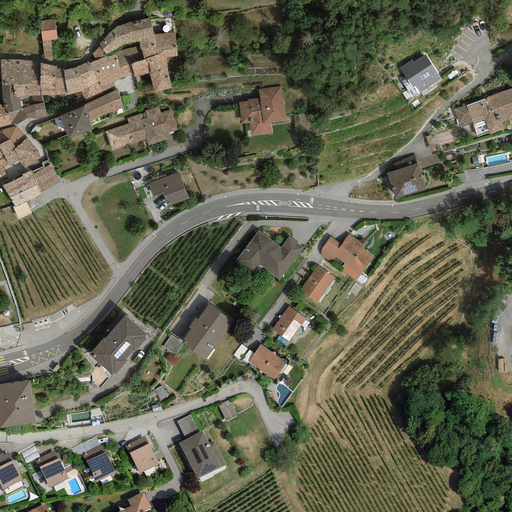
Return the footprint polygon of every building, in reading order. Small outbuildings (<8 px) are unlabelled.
[(109,33),(99,44),(100,46),(106,55),(122,44),(138,42),(153,38),(153,35),(150,19),(150,18),(131,22),(116,28),(109,33)] [(53,58),(50,40),(57,39),(54,19),(39,21),(44,59),(53,58)] [(144,60),(166,58),(177,56),(173,19),(150,19),(153,35),(153,38),(138,42),(139,46),(144,60)] [(92,54),(96,61),(107,56),(106,55),(100,46),(92,54)] [(139,46),(115,53),(123,77),(133,74),(130,63),(144,60),(139,46)] [(103,95),(116,89),(113,82),(123,77),(115,53),(107,56),(96,61),(89,64),(103,95)] [(412,60),(399,68),(412,88),(415,86),(419,92),(440,79),(425,55),(413,62),(412,60)] [(166,58),(144,60),(130,63),(133,74),(134,77),(148,74),(155,93),(171,88),(166,58)] [(39,81),(39,63),(30,61),(18,60),(0,59),(0,63),(1,86),(13,85),(31,84),(31,81),(39,81)] [(89,62),(76,68),(68,69),(63,70),(67,94),(80,92),(86,102),(103,95),(89,64),(89,62)] [(42,96),(67,94),(63,70),(63,69),(56,69),(56,67),(39,63),(39,81),(39,88),(40,96),(42,96)] [(39,88),(39,81),(31,81),(31,84),(13,85),(14,96),(16,98),(19,98),(26,96),(31,96),(40,96),(39,88)] [(21,108),(19,98),(16,98),(14,96),(13,85),(1,86),(2,98),(3,104),(3,107),(6,114),(7,113),(22,110),(21,108)] [(280,86),(258,89),(259,98),(247,99),(247,101),(239,102),(241,124),(249,123),(251,136),(270,133),(269,123),(285,121),(280,86)] [(511,88),(486,97),(487,98),(466,106),(454,109),(460,126),(472,122),(476,137),(488,133),(489,135),(503,130),(501,122),(511,118),(511,88)] [(123,108),(117,90),(103,96),(84,105),(85,106),(90,119),(88,120),(91,126),(100,122),(98,118),(123,108)] [(37,119),(47,117),(42,96),(40,96),(31,96),(34,104),(21,108),(22,110),(7,113),(10,122),(16,124),(27,118),(27,119),(37,119)] [(0,127),(11,124),(10,122),(7,113),(6,114),(3,107),(3,104),(0,105),(0,127)] [(68,139),(93,129),(91,126),(88,120),(90,119),(85,106),(59,116),(68,139)] [(128,123),(104,131),(111,151),(146,139),(148,146),(169,139),(167,134),(178,131),(170,109),(160,113),(158,107),(144,111),(146,117),(143,118),(141,113),(126,118),(128,123)] [(27,137),(16,126),(0,130),(0,144),(9,140),(15,148),(27,137)] [(38,151),(27,137),(15,148),(9,140),(0,144),(0,149),(8,164),(10,166),(18,160),(24,168),(40,158),(38,151)] [(0,177),(5,175),(2,168),(8,164),(0,149),(0,177)] [(417,163),(416,164),(414,155),(393,164),(395,170),(387,173),(395,199),(426,189),(417,163)] [(49,165),(33,175),(40,193),(59,182),(49,165)] [(15,207),(41,195),(40,193),(33,175),(31,171),(21,175),(22,177),(3,186),(15,207)] [(167,206),(188,199),(179,172),(148,183),(153,196),(162,193),(167,206)] [(280,247),(258,231),(236,260),(253,273),(259,265),(279,280),(303,248),(288,237),(280,247)] [(341,245),(330,238),(321,249),(320,251),(320,253),(321,254),(323,257),(325,259),(328,261),(331,263),(333,259),(335,257),(344,264),(340,270),(356,280),(373,255),(363,248),(365,245),(348,234),(341,245)] [(335,278),(317,266),(299,291),(317,303),(335,278)] [(209,304),(197,320),(195,318),(188,327),(190,329),(181,342),(180,343),(182,344),(204,360),(232,321),(209,304)] [(305,319),(288,307),(272,329),(288,342),(305,319)] [(144,337),(146,335),(124,315),(104,338),(103,338),(89,355),(112,375),(114,373),(115,374),(127,361),(125,360),(135,349),(136,350),(146,339),(144,337)] [(175,356),(182,344),(180,343),(181,342),(171,335),(163,347),(175,356)] [(286,363),(260,345),(248,362),(274,380),(286,363)] [(29,381),(0,385),(0,428),(36,422),(29,381)] [(229,399),(217,405),(226,421),(237,415),(229,399)] [(199,432),(190,415),(177,422),(186,439),(199,432)] [(186,439),(179,443),(197,479),(226,465),(214,441),(209,444),(202,431),(199,432),(186,439)] [(144,436),(125,445),(139,474),(158,464),(144,436)] [(101,445),(81,454),(95,482),(115,473),(105,453),(101,445)] [(54,451),(35,460),(38,467),(39,467),(49,488),(68,479),(59,458),(58,459),(54,451)] [(8,452),(0,456),(0,485),(2,490),(22,480),(13,460),(12,461),(8,452)] [(131,506),(118,511),(145,511),(151,507),(143,492),(127,500),(131,506)] [(49,511),(45,503),(31,510),(31,511),(49,511)]
